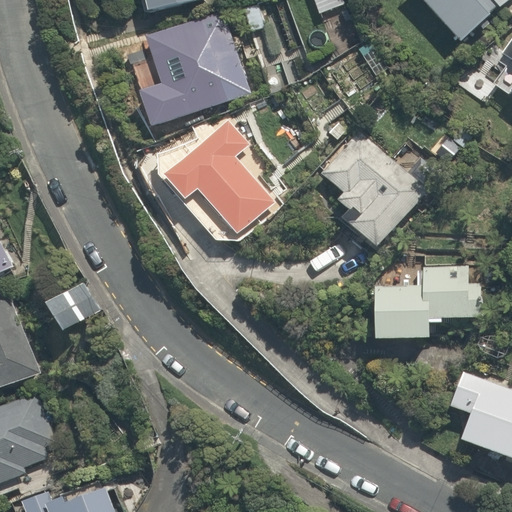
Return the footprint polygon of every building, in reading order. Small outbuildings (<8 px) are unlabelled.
[(171,0),(140,0),(144,16),(174,9),(171,0)] [(203,1),(203,0),(171,0),(174,9),(203,1)] [(345,0),(313,0),(321,18),(348,7),(345,0)] [(412,0),(455,47),(507,0),(412,0)] [(224,17),(157,37),(167,71),(186,66),(201,114),(249,100),(224,17)] [(287,40),(256,52),(272,97),(304,85),(287,40)] [(511,45),(502,61),(511,66),(511,45)] [(232,243),(274,207),(235,160),(250,147),(229,123),(157,184),(177,208),(192,196),(232,243)] [(424,194),(358,137),(322,179),(341,195),(335,203),(356,221),(347,232),(373,254),(424,194)] [(0,280),(12,274),(0,248),(0,232),(4,230),(0,222),(0,280)] [(478,306),(478,286),(468,286),(468,269),(400,269),(385,292),(370,292),(370,347),(424,347),(424,323),(468,323),(468,306),(478,306)] [(88,284),(39,311),(55,340),(104,313),(88,284)] [(3,291),(0,292),(0,392),(38,376),(3,291)] [(511,387),(483,377),(476,397),(457,391),(449,415),(468,421),(458,450),(511,467),(511,387)] [(19,500),(59,482),(41,444),(52,439),(32,397),(0,412),(0,500),(16,493),(19,500)] [(114,511),(103,485),(54,506),(49,494),(12,510),(12,511),(114,511)]
